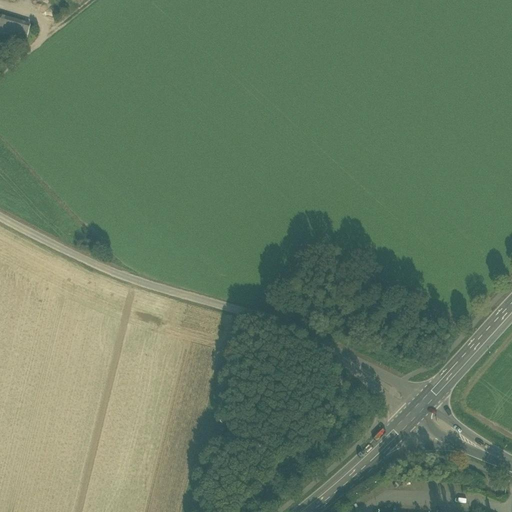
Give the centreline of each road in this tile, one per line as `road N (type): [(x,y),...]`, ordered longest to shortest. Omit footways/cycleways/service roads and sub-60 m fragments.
road 1 (residential): [(417,412),(330,347),(124,280),(0,216)]
road 2 (secondary): [(417,412),(511,308)]
road 3 (secondary): [(349,481),(423,447),(476,449)]
